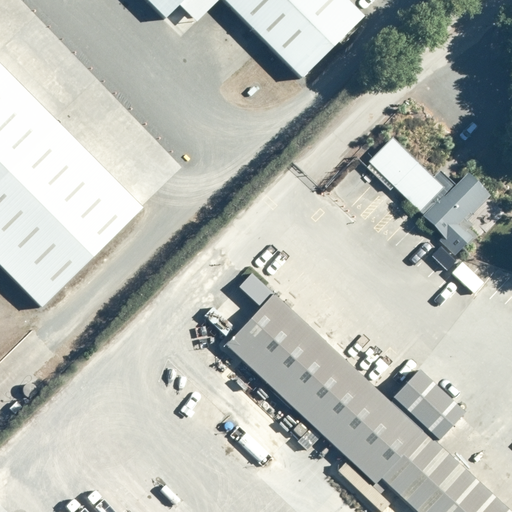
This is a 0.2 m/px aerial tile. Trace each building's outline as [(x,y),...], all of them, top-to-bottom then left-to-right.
[(362,18),(343,0),(136,0),(160,24),(176,8),(192,25),(216,1),(297,82),(362,18)] [(138,209),(0,70),(0,273),(36,309),(138,209)] [(414,212),(439,188),(391,138),(366,162),(414,212)] [(439,188),(414,212),(438,237),(434,241),(452,259),(475,237),(463,224),(490,198),(460,167),(439,188)] [(493,511),(257,291),(216,334),(406,511),(493,511)]
